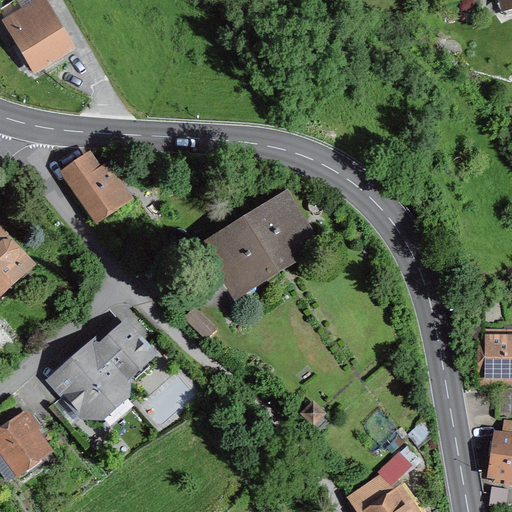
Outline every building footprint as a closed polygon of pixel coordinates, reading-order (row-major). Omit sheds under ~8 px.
[(49,0),(46,0),(6,24),(37,78),(80,53),(49,0)] [(99,154),(68,176),(102,224),(133,203),(99,154)] [(298,197),(213,250),(242,297),(327,244),(298,197)] [(0,302),(39,267),(3,228),(0,231),(0,302)] [(217,329),(197,309),(186,320),(207,340),(217,329)] [(100,346),(55,385),(96,431),(142,390),(134,381),(160,358),(133,328),(105,352),(100,346)] [(511,339),(496,339),(494,385),(511,385),(511,339)] [(319,431),(332,416),(318,403),(305,418),(319,431)] [(30,418),(0,439),(0,456),(20,484),(58,457),(30,418)] [(511,437),(505,437),(499,482),(511,483),(511,437)] [(422,511),(394,473),(354,501),(361,511),(422,511)]
